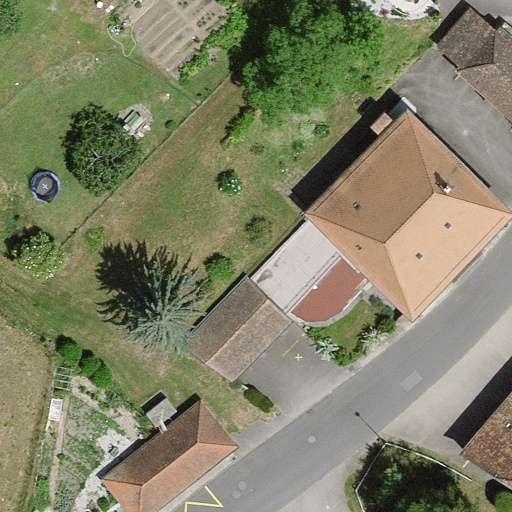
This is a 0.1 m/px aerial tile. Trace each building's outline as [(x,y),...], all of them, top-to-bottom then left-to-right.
[(511,119),(511,32),(477,3),(434,55),(511,119)] [(425,325),(511,228),(511,203),(410,111),(310,222),(425,325)] [(235,389),(299,327),(252,279),(188,341),(235,389)] [(169,511),(244,457),(204,402),(119,464),(154,511),(169,511)] [(511,480),(511,403),(468,454),(511,480)]
